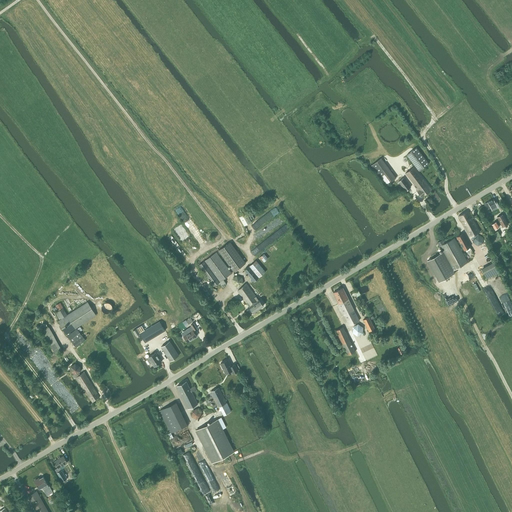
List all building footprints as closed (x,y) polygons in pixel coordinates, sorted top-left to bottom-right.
[(419,171),(428,163),(416,148),(407,155),(419,171)] [(386,186),(394,180),(379,159),(371,165),(386,186)] [(408,171),(405,173),(418,191),(417,192),(421,197),(431,190),(413,167),(408,171)] [(403,178),(399,181),(406,191),(411,187),(403,178)] [(498,208),(496,205),(497,204),(497,202),(495,203),(493,199),(488,202),(485,204),(487,210),(491,208),(492,211),(498,208)] [(480,232),(473,220),(477,217),(476,215),(472,217),(468,211),(458,217),(470,238),(480,232)] [(239,217),(244,226),(252,222),(247,213),(239,217)] [(503,227),(508,224),(503,214),(497,217),(503,227)] [(457,237),(464,250),(470,247),(463,233),(457,237)] [(468,263),(454,238),(445,243),(443,240),(438,243),(443,253),(453,271),(468,263)] [(234,272),(246,263),(230,242),(218,251),(234,272)] [(224,279),(231,273),(216,252),(199,265),(214,286),(219,282),(222,285),(226,282),(224,279)] [(455,274),(453,271),(443,253),(428,261),(440,282),(455,274)] [(254,282),(266,272),(256,261),(244,270),(254,282)] [(487,279),(500,271),(494,262),(481,269),(487,279)] [(258,301),(257,298),(246,283),(238,291),(253,313),(263,306),(259,300),(258,301)] [(350,326),(359,321),(343,288),(333,293),(350,326)] [(56,312),(55,313),(60,320),(58,321),(66,334),(96,315),(88,302),(67,315),(63,308),(56,312)] [(369,332),(375,329),(369,317),(363,320),(369,332)] [(145,342),(165,331),(160,322),(140,333),(145,342)] [(343,327),(336,331),(348,355),(355,352),(343,327)] [(188,342),(197,336),(193,330),(184,336),(188,342)] [(170,361),(179,356),(170,341),(161,347),(170,361)] [(154,366),(161,362),(156,353),(148,357),(149,358),(147,359),(150,364),(152,363),(154,366)] [(235,365),(231,367),(228,360),(220,363),(225,374),(231,371),(232,374),(238,371),(235,365)] [(84,372),(79,376),(77,374),(81,371),(80,366),(75,363),(71,367),(71,372),(74,374),(72,375),(74,378),(76,377),(86,394),(87,394),(92,402),(100,397),(84,372)] [(198,404),(192,392),(196,390),(194,386),(190,388),(186,381),(177,386),(188,409),(198,404)] [(218,407),(226,403),(219,388),(210,392),(218,407)] [(176,403),(160,411),(165,421),(181,412),(176,403)] [(213,462),(233,452),(217,420),(197,430),(213,462)] [(64,456),(55,461),(59,467),(59,468),(60,467),(68,463),(64,456)] [(59,467),(55,469),(57,473),(63,482),(67,479),(62,470),(61,470),(60,467),(59,468),(59,467)] [(47,496),(53,492),(49,486),(49,487),(43,478),(40,480),(39,479),(35,481),(39,489),(42,487),(47,496)] [(36,511),(48,511),(37,491),(28,497),(36,511)]
